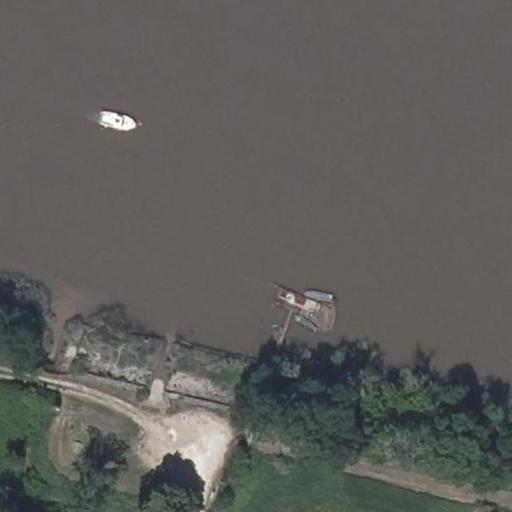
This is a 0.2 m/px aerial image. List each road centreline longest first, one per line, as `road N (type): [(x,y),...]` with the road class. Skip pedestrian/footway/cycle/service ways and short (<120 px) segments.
road 1 (track): [(199,430),(511,503)]
road 2 (track): [(199,430),(0,372)]
